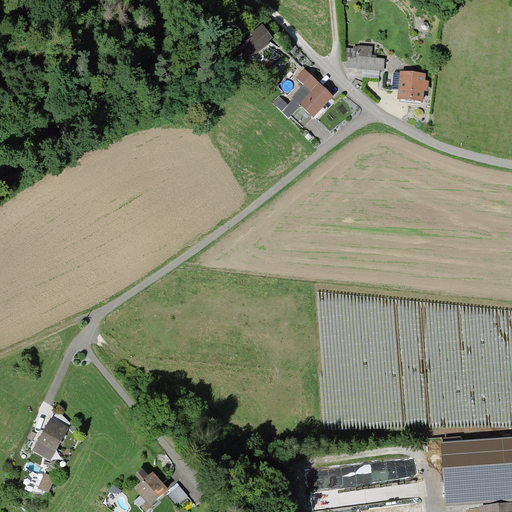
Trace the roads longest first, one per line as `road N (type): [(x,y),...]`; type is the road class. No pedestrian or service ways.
road 1 (track): [(87,329),(256,446),(288,511)]
road 2 (residential): [(316,59),(372,110),(426,141),(511,163)]
